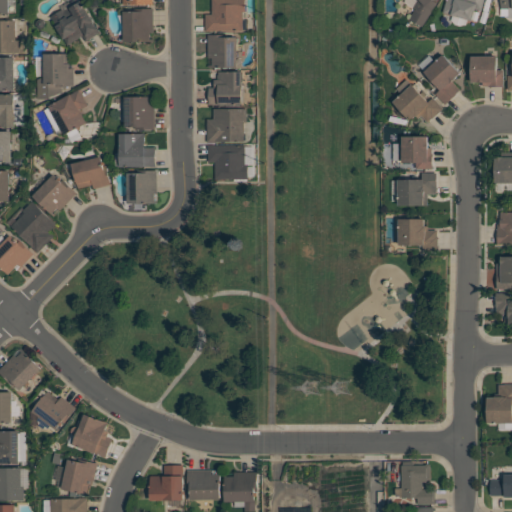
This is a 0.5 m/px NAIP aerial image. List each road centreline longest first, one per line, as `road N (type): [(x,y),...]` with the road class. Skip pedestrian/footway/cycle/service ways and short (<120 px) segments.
road 1 (residential): [(474,127),(466,143),(469,511)]
road 2 (residential): [(156,424),(252,447),(469,442)]
road 3 (residential): [(182,198),(181,214),(166,222),(98,232),(0,332)]
road 4 (residential): [(0,299),(75,376),(156,424)]
road 5 (residential): [(179,0),(182,198)]
